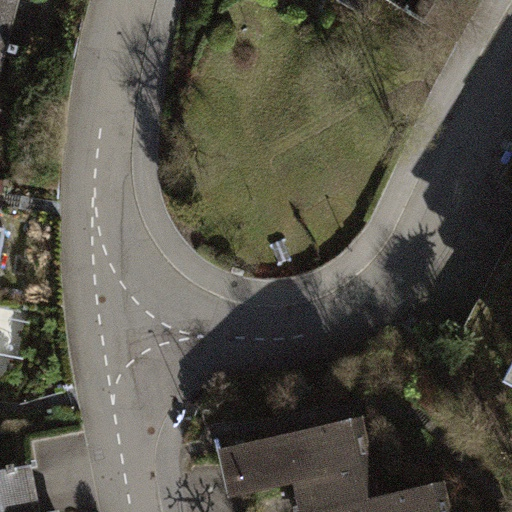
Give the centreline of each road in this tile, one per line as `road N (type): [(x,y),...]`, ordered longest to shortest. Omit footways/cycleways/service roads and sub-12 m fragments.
road 1 (residential): [(112,354),(338,320),(411,265),(511,61)]
road 2 (residential): [(112,354),(96,247),(95,140),(131,0)]
road 3 (residential): [(135,511),(112,354)]
